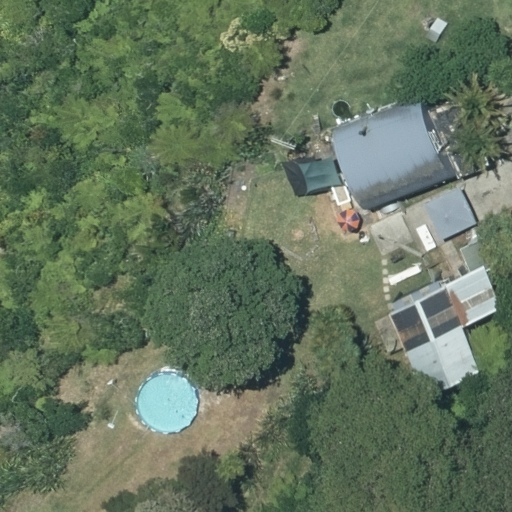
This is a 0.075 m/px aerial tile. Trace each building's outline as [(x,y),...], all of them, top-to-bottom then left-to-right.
[(347,141),(378,217),(463,183),(433,107),(347,141)] [(461,154),(475,186),(507,175),(493,141),(461,154)] [(177,283),(186,316),(206,310),(197,278),(177,283)] [(405,320),(425,365),(475,340),(453,297),(405,320)] [(179,335),(186,365),(215,358),(209,328),(179,335)]
